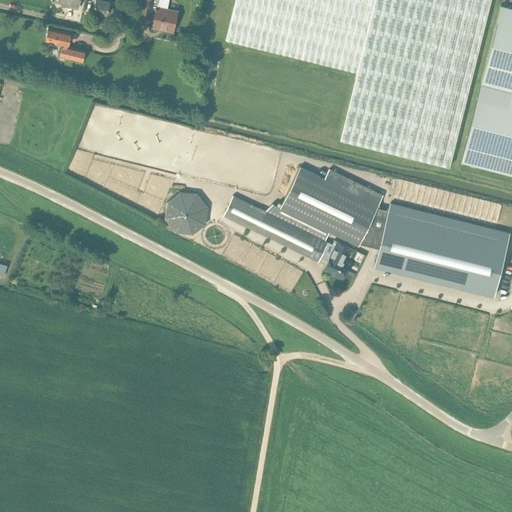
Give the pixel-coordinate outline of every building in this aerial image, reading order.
[(95,0),(93,11),(107,14),(109,1),(106,0),(95,0)] [(157,0),(156,6),(152,5),(153,0),(136,0),(134,10),(139,11),(139,14),(150,16),(150,15),(154,16),(152,27),(173,31),(177,10),(167,8),(168,0),(157,0)] [(356,72),(373,0),(234,0),(225,39),(356,72)] [(373,0),(356,72),(339,139),(449,166),(488,8),(489,0),(373,0)] [(511,7),(500,4),(460,161),(511,173),(511,7)] [(45,40),(61,44),(59,55),(82,60),(85,49),(68,45),(69,39),(74,40),(76,33),(71,32),(48,27),(45,40)] [(377,207),(378,204),(300,166),(280,206),(272,203),(266,211),(233,194),(223,215),(256,231),(315,259),(329,231),(358,245),(359,243),(377,207)] [(428,202),(464,209),(464,210),(473,212),(474,206),(480,208),(482,198),(429,187),(429,191),(431,191),(428,202)] [(208,230),(208,194),(168,194),(169,230),(208,230)] [(377,207),(359,243),(378,248),(374,266),(493,295),(509,232),(390,203),(388,210),(377,207)] [(330,255),(323,268),(342,278),(349,264),(330,255)]
